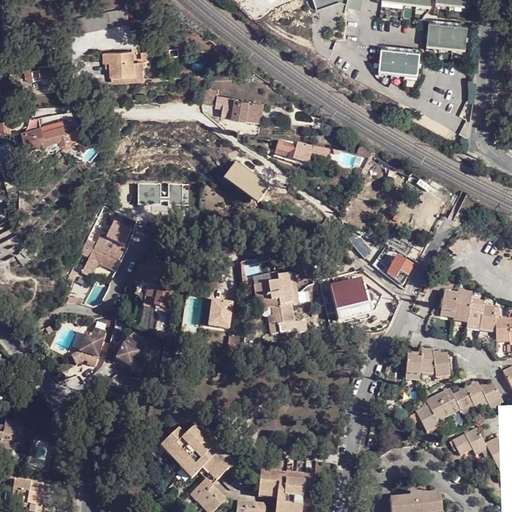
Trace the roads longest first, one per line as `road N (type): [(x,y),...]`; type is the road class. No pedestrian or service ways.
road 1 (residential): [(451,217),(371,386),(341,511)]
road 2 (tertiary): [(0,327),(79,432),(85,511)]
road 3 (unknown): [(16,348),(61,320),(115,313),(153,219)]
road 4 (residential): [(383,511),(389,477),(410,465),(453,483),(486,511)]
road 5 (unknown): [(411,300),(347,255),(332,215),(307,212)]
road 6 (residential): [(486,0),(480,140)]
road 7 (unknown): [(355,455),(327,464),(290,460),(243,421)]
